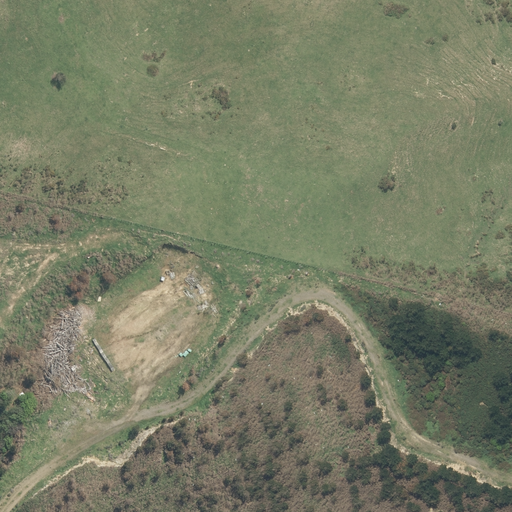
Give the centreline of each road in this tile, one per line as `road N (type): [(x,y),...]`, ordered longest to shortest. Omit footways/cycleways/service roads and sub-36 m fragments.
road 1 (track): [(7,511),(82,439),(181,394),(284,303),(304,296),(354,319),(407,430),(511,479)]
road 2 (track): [(142,413),(145,355),(168,295),(165,268),(149,248),(101,235),(71,245),(40,269),(0,321)]
